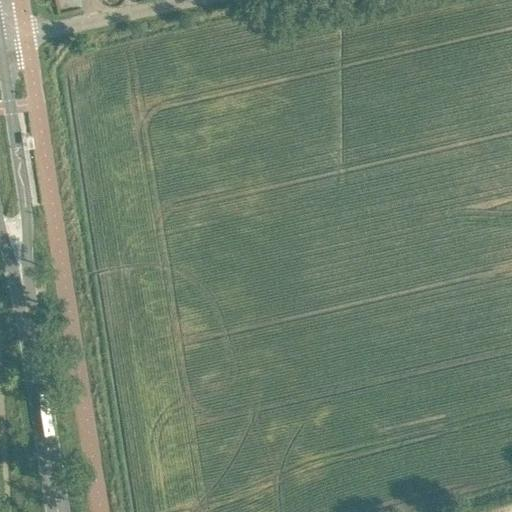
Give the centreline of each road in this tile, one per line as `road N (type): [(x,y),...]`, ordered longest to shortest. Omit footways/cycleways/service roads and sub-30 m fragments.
road 1 (tertiary): [(57,511),(20,270)]
road 2 (tertiary): [(20,270),(27,206),(1,37)]
road 3 (residential): [(1,37),(186,0)]
